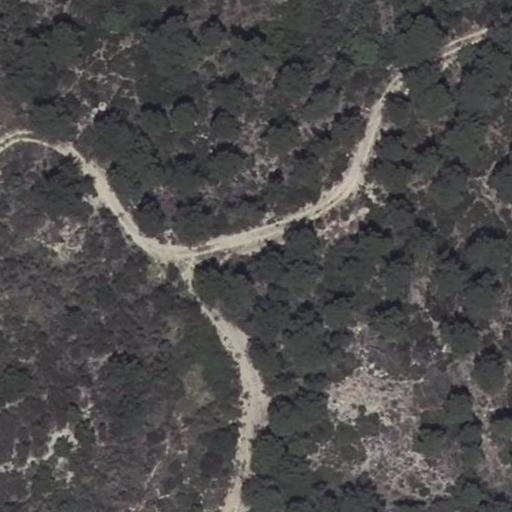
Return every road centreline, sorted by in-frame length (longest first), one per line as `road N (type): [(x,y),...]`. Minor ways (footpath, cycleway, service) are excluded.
road 1 (track): [(0,155),(30,132),(63,140),(209,303),(247,378),(253,465),(236,511)]
road 2 (track): [(511,25),(414,70),(384,106),(359,170),(314,215),(167,251)]
